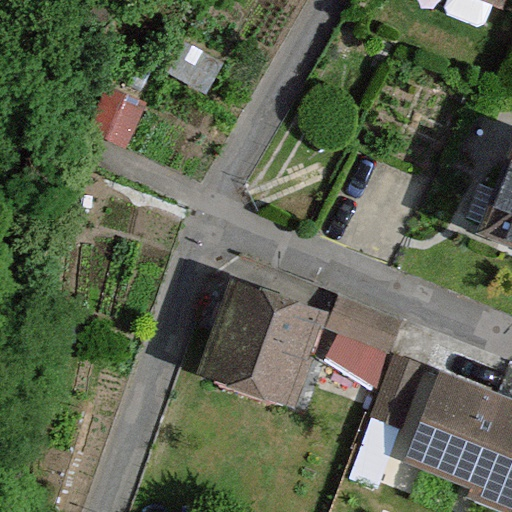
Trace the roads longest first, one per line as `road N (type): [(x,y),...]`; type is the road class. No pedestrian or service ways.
road 1 (residential): [(211,205),(511,338)]
road 2 (residential): [(211,205),(101,511)]
road 3 (residential): [(321,0),(211,205)]
